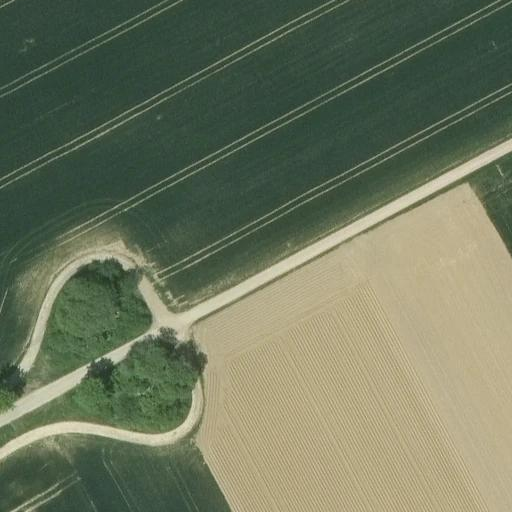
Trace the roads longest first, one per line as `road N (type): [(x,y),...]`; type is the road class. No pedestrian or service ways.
road 1 (track): [(511,144),(0,419)]
road 2 (track): [(0,457),(45,432),(75,428),(148,441),(188,426),(197,389),(169,328)]
road 3 (track): [(0,389),(21,374),(50,293),(91,260),(128,268),(169,328)]
